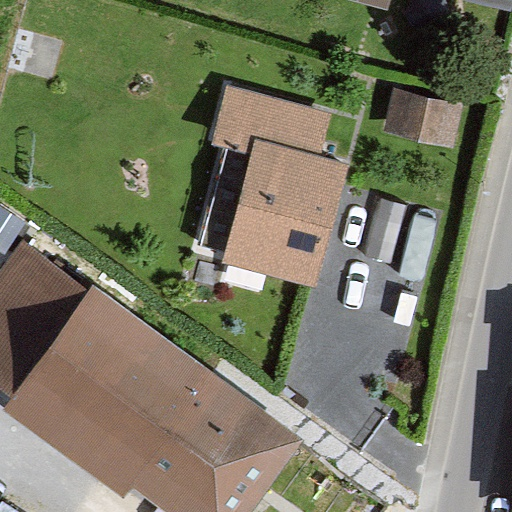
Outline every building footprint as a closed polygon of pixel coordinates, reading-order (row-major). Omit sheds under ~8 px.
[(258,140),(322,157),(333,116),(231,89),(215,148),(253,158),(258,140)] [(461,107),(396,89),(385,129),(450,147),(461,107)] [(258,140),(253,158),(223,265),(320,292),(355,166),(322,157),(258,140)] [(0,382),(175,511),(239,511),(300,430),(29,229),(0,268),(0,382)] [(0,484),(0,511),(50,511),(1,483),(0,484)]
